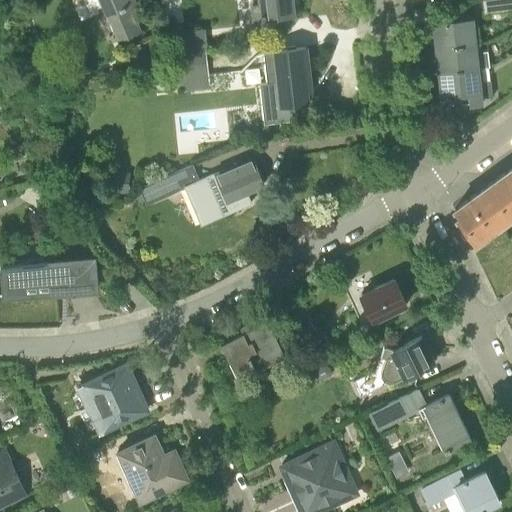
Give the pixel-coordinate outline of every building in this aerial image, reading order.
[(101,0),(119,39),(139,31),(128,6),(134,3),(133,0),(101,0)] [(294,14),(292,0),(251,0),(254,19),(294,14)] [(511,0),(482,0),(484,13),(511,9),(511,0)] [(434,23),(437,48),(475,44),(471,14),(451,16),(452,21),(434,23)] [(179,66),(206,63),(205,48),(208,48),(205,27),(174,31),(176,52),(178,52),(179,66)] [(475,44),(437,48),(439,72),(477,69),(477,68),(489,66),(487,51),(475,52),(475,44)] [(274,51),(264,54),(267,82),(260,83),(265,123),(297,119),(295,104),(308,102),(306,89),(311,89),(306,47),(274,51)] [(206,63),(179,66),(181,79),(208,76),(206,63)] [(477,69),(439,72),(442,96),(460,95),(461,100),(480,98),(477,69)] [(263,184),(252,159),(199,182),(192,165),(140,188),(147,202),(165,194),(166,197),(189,187),(205,222),(251,202),(247,191),(263,184)] [(511,165),(505,171),(505,172),(496,179),(511,201),(511,165)] [(128,193),(130,173),(117,171),(118,168),(104,166),(101,189),(128,193)] [(511,216),(511,201),(496,179),(486,186),(485,185),(476,192),(477,192),(455,209),(460,216),(457,218),(476,243),(511,216)] [(70,200),(49,212),(53,220),(74,208),(70,200)] [(89,223),(97,220),(100,213),(94,201),(82,206),(89,223)] [(48,259),(0,262),(0,264),(2,296),(98,289),(95,255),(92,255),(91,243),(47,247),(48,259)] [(373,320),(405,304),(394,279),(361,295),(373,320)] [(238,380),(285,358),(268,322),(221,344),(238,380)] [(433,362),(421,337),(393,349),(385,346),(384,347),(375,370),(351,381),(359,397),(391,382),(433,362)] [(100,430),(147,409),(127,363),(84,382),(96,408),(91,410),(100,430)] [(315,369),(314,374),(316,379),(321,380),(329,376),(331,371),(329,367),(324,365),(315,369)] [(423,406),(416,391),(366,414),(376,434),(426,411),(444,449),(469,437),(448,394),(423,406)] [(164,454),(155,435),(118,451),(141,500),(188,479),(174,450),(164,454)] [(303,511),(316,511),(357,494),(334,441),(282,464),(303,511)] [(0,504),(25,493),(4,448),(0,449),(0,504)] [(466,480),(460,468),(420,488),(428,505),(454,492),(457,499),(461,497),(467,511),(478,511),(499,502),(485,471),(466,480)] [(76,499),(81,496),(83,491),(80,485),(74,484),(69,487),(68,493),(71,498),(76,499)]
